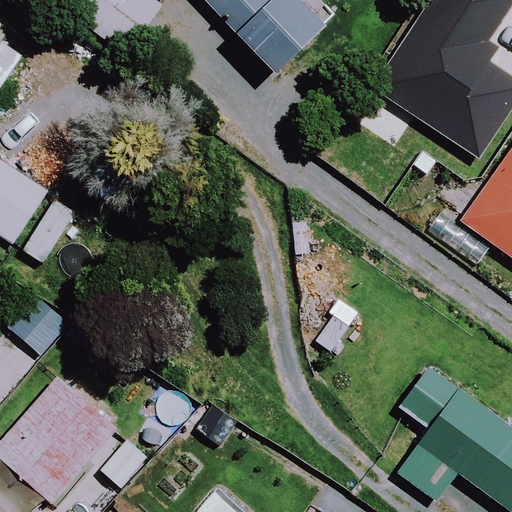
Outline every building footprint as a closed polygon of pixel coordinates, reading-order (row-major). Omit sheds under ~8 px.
[(164,0),(163,0),(84,0),(71,19),(126,56),(164,0)] [(212,0),(274,68),(331,18),(314,0),(212,0)] [(511,0),(432,0),(376,85),(479,154),(511,104),(511,73),(490,59),(500,43),(489,36),(511,0)] [(511,150),(467,216),(511,247),(511,150)] [(46,196),(0,166),(0,237),(14,246),(46,196)] [(113,430),(56,381),(0,446),(0,464),(48,506),(113,430)] [(511,511),(511,431),(460,391),(395,474),(434,504),(457,475),(504,511),(511,511)]
